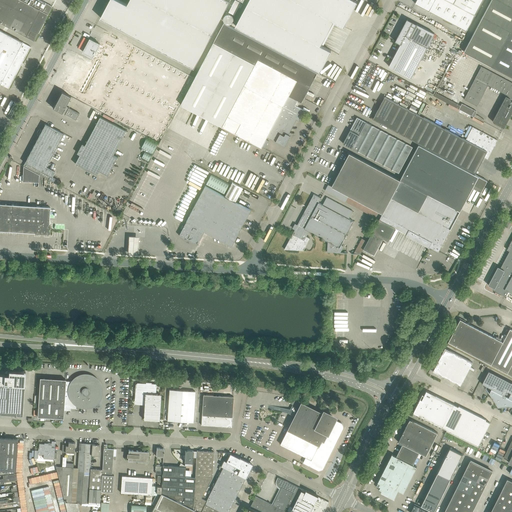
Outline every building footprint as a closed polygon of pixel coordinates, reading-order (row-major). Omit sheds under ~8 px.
[(40,0),(0,0),(0,22),(34,41),(52,6),(40,0)] [(230,0),(229,0),(129,0),(127,4),(119,0),(109,0),(100,18),(194,67),(230,0)] [(237,0),(234,0),(229,11),(234,14),(241,2),(237,0)] [(318,70),(320,71),(331,50),(320,45),(333,21),(344,26),(357,1),(354,0),(248,0),(235,26),(236,26),(244,30),(318,70)] [(416,0),(415,3),(466,30),(482,0),(416,0)] [(511,0),(491,0),(464,51),(491,66),(511,77),(511,0)] [(227,13),(222,20),(229,24),(234,17),(227,13)] [(400,44),(389,66),(411,78),(434,33),(407,19),(395,41),(400,44)] [(180,104),(222,126),(261,147),(267,137),(285,146),(290,136),(288,134),(296,119),(298,120),(304,110),(295,105),(298,100),(301,102),(303,98),(317,73),(316,72),(232,27),(224,23),(213,42),(180,104)] [(0,83),(8,88),(21,65),(22,66),(23,63),(22,63),(31,47),(0,30),(0,83)] [(90,39),(84,49),(87,51),(85,53),(93,57),(100,44),(90,39)] [(139,126),(152,98),(75,61),(65,82),(92,96),(95,89),(118,99),(111,113),(139,126)] [(493,122),(504,128),(511,112),(511,82),(481,66),(464,99),(477,106),(488,85),(506,94),(493,120),(493,121),(493,122)] [(61,91),(52,108),(76,120),(79,113),(65,105),(70,96),(61,91)] [(373,119),(404,136),(416,113),(385,96),(373,119)] [(457,103),(455,107),(474,117),(476,113),(476,112),(476,111),(476,110),(462,103),(460,105),(457,103)] [(416,113),(404,136),(475,173),(484,157),(488,159),(497,140),(472,127),(466,139),(416,113)] [(80,154),(75,164),(86,169),(85,170),(87,170),(97,175),(99,171),(108,175),(118,157),(113,154),(126,131),(100,117),(85,145),(82,144),(77,153),(80,154)] [(350,130),(343,143),(399,173),(413,147),(357,117),(350,130)] [(23,166),(31,170),(50,180),(54,171),(46,166),(63,133),(45,124),(23,166)] [(146,138),(141,148),(152,154),(157,144),(146,138)] [(419,144),(400,180),(459,211),(473,186),(482,191),(487,181),(478,176),(419,144)] [(145,151),(141,158),(148,162),(152,155),(145,151)] [(350,195),(382,213),(400,180),(349,153),(331,186),(328,184),(325,190),(346,202),(350,195)] [(23,166),(22,181),(30,182),(31,170),(23,166)] [(224,195),(229,184),(211,174),(206,185),(224,195)] [(400,180),(382,213),(363,249),(374,255),(383,238),(388,240),(395,227),(406,233),(405,234),(429,247),(429,246),(431,247),(430,248),(432,249),(433,248),(438,251),(459,211),(400,180)] [(205,186),(179,235),(192,242),(192,240),(198,243),(201,237),(205,231),(232,246),(251,210),(234,201),(241,187),(233,183),(226,197),(205,186)] [(310,238),(306,236),(309,231),(328,241),(327,252),(347,253),(347,252),(344,251),(344,253),(340,252),(343,246),(341,245),(353,221),(349,218),(353,211),(327,197),(323,204),(319,202),(321,198),(314,194),(304,212),(305,212),(298,225),(297,225),(295,224),(293,228),(295,229),(293,234),(292,234),(293,234),(286,247),(285,247),(284,249),(303,250),(310,238)] [(0,230),(10,231),(48,234),(50,207),(0,203),(0,230)] [(127,254),(137,254),(138,236),(128,235),(127,254)] [(511,242),(510,246),(511,248),(511,250),(502,268),(498,266),(488,285),(494,288),(494,289),(503,293),(502,294),(506,296),(509,291),(511,292),(511,242)] [(414,308),(414,304),(415,298),(408,297),(407,307),(414,308)] [(511,329),(510,328),(503,342),(469,324),(460,319),(448,342),(506,372),(511,375),(511,329)] [(434,371),(443,376),(460,385),(473,362),(445,348),(435,366),(436,366),(433,370),(434,371)] [(0,413),(22,415),(25,370),(8,369),(8,374),(0,373),(0,413)] [(511,382),(489,370),(482,383),(491,388),(489,392),(496,404),(497,404),(497,403),(501,405),(501,406),(511,405),(511,382)] [(121,388),(129,388),(129,371),(125,371),(125,374),(119,373),(119,384),(121,384),(121,388)] [(89,407),(90,406),(92,406),(93,405),(94,404),(95,404),(96,403),(97,402),(98,401),(99,400),(99,399),(100,398),(100,397),(101,396),(101,394),(101,393),(101,392),(102,391),(102,390),(101,389),(101,388),(101,387),(101,385),(100,384),(100,383),(99,382),(99,381),(98,381),(97,380),(96,379),(95,378),(94,377),(93,377),(92,376),(91,375),(90,375),(89,375),(88,375),(87,375),(86,374),(85,374),(84,375),(83,375),(82,375),(81,375),(80,375),(79,376),(78,376),(77,377),(76,377),(75,378),(74,379),(73,380),(72,381),(72,382),(71,383),(71,382),(71,381),(65,381),(66,379),(40,378),(37,416),(63,418),(64,410),(71,410),(70,410),(71,408),(77,409),(77,408),(76,408),(76,404),(77,405),(78,405),(79,406),(80,406),(82,407),(83,407),(85,407),(86,407),(87,407),(88,407),(89,407)] [(147,419),(159,420),(161,394),(156,394),(156,384),(151,383),(151,382),(146,382),(146,383),(137,382),(135,384),(134,402),(136,403),(138,403),(139,403),(142,403),(142,404),(144,404),(144,416),(143,417),(144,418),(143,419),(145,419),(146,420),(147,419)] [(193,422),(195,391),(169,389),(167,420),(193,422)] [(413,412),(442,427),(442,428),(478,446),(490,422),(485,420),(486,419),(481,417),(462,407),(459,405),(458,406),(426,391),(423,396),(422,396),(421,398),(422,398),(422,400),(420,399),(413,412)] [(203,395),(202,415),(232,417),(233,397),(203,395)] [(303,462),(304,462),(319,470),(320,470),(322,469),(343,427),(342,423),(332,418),(331,418),(330,418),(328,416),(327,416),(320,412),(302,403),(299,409),(295,416),(291,424),(294,425),(292,430),(288,428),(280,444),(306,457),(303,462)] [(231,427),(232,417),(202,415),(201,425),(231,427)] [(392,454),(377,484),(380,486),(379,489),(382,490),(381,492),(390,496),(394,499),(394,498),(398,490),(403,492),(417,466),(413,465),(415,461),(419,452),(426,456),(438,432),(410,419),(398,442),(402,444),(398,453),(396,456),(392,454),(393,454),(392,454)] [(0,474),(2,474),(16,472),(16,471),(18,439),(2,438),(0,437),(0,474)] [(38,450),(34,450),(34,458),(38,458),(38,454),(43,454),(43,458),(54,459),(54,458),(55,441),(51,441),(51,444),(48,444),(48,443),(44,443),(44,444),(39,443),(39,447),(37,447),(37,448),(38,448),(38,450)] [(62,445),(63,445),(62,452),(74,452),(75,442),(68,442),(68,445),(62,445)] [(79,443),(78,468),(78,471),(89,472),(91,444),(91,443),(79,443)] [(95,444),(92,444),(91,455),(99,455),(99,451),(99,444),(97,444),(95,444)] [(104,448),(102,469),(112,470),(114,449),(107,448),(104,448)] [(450,448),(446,456),(458,462),(462,454),(450,448)] [(128,450),(128,460),(148,461),(149,451),(128,450)] [(193,457),(196,457),(197,451),(187,450),(186,450),(185,450),(184,462),(185,462),(185,466),(191,466),(192,462),(193,457)] [(193,504),(191,508),(199,511),(200,511),(206,500),(201,498),(212,477),(213,465),(213,452),(197,450),(197,451),(196,457),(195,477),(193,504)] [(206,500),(200,511),(228,511),(252,463),(239,457),(230,453),(227,452),(227,454),(229,455),(226,461),(224,460),(220,466),(223,467),(206,500)] [(446,456),(442,464),(454,470),(458,462),(446,456)] [(62,466),(56,466),(61,487),(64,502),(71,502),(73,467),(66,467),(66,457),(62,457),(62,466)] [(467,467),(480,473),(489,478),(492,471),(470,460),(467,467)] [(442,464),(438,472),(450,478),(454,470),(442,464)] [(163,465),(162,466),(162,470),(161,484),(161,490),(161,493),(172,498),(174,466),(163,465)] [(185,467),(174,466),(172,498),(183,504),(185,476),(185,467)] [(463,473),(476,480),(480,473),(467,467),(463,473)] [(100,502),(101,491),(102,475),(102,469),(90,468),(89,489),(88,502),(100,502)] [(0,481),(4,481),(10,480),(11,480),(17,479),(16,472),(2,474),(2,479),(0,478),(0,481)] [(437,472),(433,481),(446,487),(450,479),(437,472)] [(463,473),(460,480),(473,487),(476,480),(463,473)] [(476,480),(486,485),(489,478),(480,473),(476,480)] [(78,474),(76,502),(77,503),(87,503),(89,475),(78,474)] [(114,475),(102,475),(101,491),(113,492),(114,475)] [(122,476),(121,493),(151,494),(152,478),(122,476)] [(195,477),(185,476),(183,504),(191,508),(193,504),(195,477)] [(288,503),(293,506),(302,488),(279,477),(278,480),(277,481),(277,482),(277,483),(278,485),(279,486),(279,487),(280,487),(281,488),(273,504),(256,496),(250,507),(259,511),(283,511),(285,510),(284,510),(288,503)] [(511,511),(511,480),(507,478),(490,511),(511,511)] [(457,487),(470,493),(473,487),(460,480),(457,487)] [(476,480),(473,487),(482,491),(486,485),(476,480)] [(433,481),(429,489),(442,495),(446,487),(433,481)] [(457,487),(453,494),(466,500),(476,505),(479,498),(470,493),(457,487)] [(473,487),(470,493),(479,498),(482,491),(473,487)] [(302,488),(293,506),(289,511),(323,511),(329,502),(302,488)] [(429,489),(421,505),(434,511),(442,495),(429,489)] [(7,502),(3,503),(0,503),(0,505),(13,504),(13,506),(20,505),(19,496),(18,496),(17,492),(14,492),(14,497),(15,497),(16,501),(7,502)] [(183,504),(172,498),(161,493),(154,506),(165,511),(199,511),(191,508),(183,504)] [(453,494),(450,500),(463,507),(466,500),(453,494)] [(446,507),(456,511),(460,511),(463,507),(450,500),(446,507)] [(466,500),(463,507),(472,511),(476,505),(466,500)] [(71,502),(64,502),(66,511),(79,508),(77,503),(76,502),(71,502)] [(107,511),(108,502),(100,502),(99,511),(107,511)] [(414,503),(409,511),(427,511),(429,511),(414,503)]
